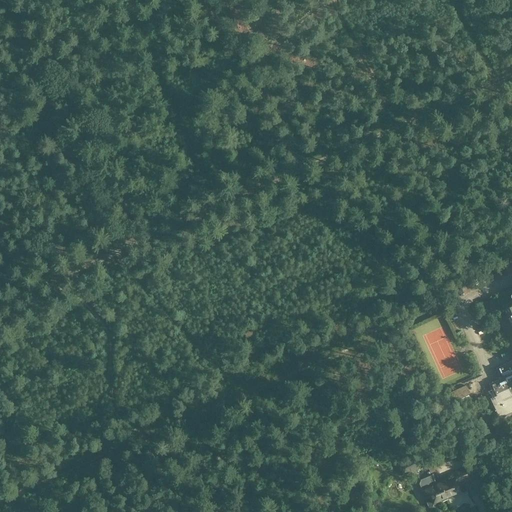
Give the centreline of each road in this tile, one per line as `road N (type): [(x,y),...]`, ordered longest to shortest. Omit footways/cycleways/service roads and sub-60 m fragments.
road 1 (track): [(0,301),(511,63)]
road 2 (track): [(0,254),(29,261),(105,331),(111,397),(147,441),(174,511)]
road 3 (track): [(104,252),(245,398)]
